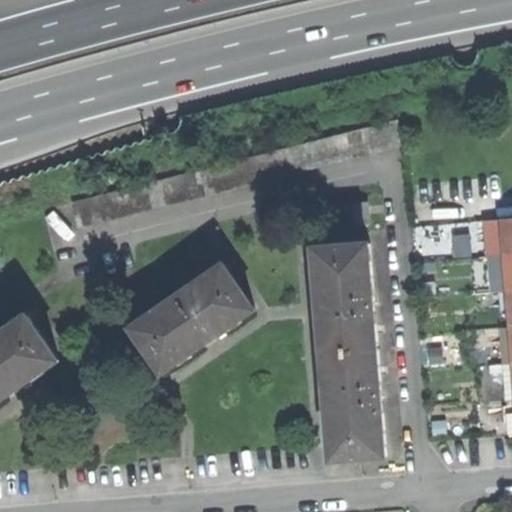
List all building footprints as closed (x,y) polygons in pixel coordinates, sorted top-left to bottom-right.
[(394,112),(382,115),(389,141),(401,138),(394,112)] [(389,141),(382,115),(369,119),(376,145),(389,141)] [(369,119),(357,122),(364,148),(376,145),(369,119)] [(345,125),(351,151),(364,148),(357,122),(345,125)] [(339,154),(351,151),(345,125),(332,128),(339,154)] [(320,132),(326,157),(339,154),(332,128),(320,132)] [(308,135),(314,160),(326,157),(320,132),(308,135)] [(303,163),(314,160),(308,135),(296,138),(303,163)] [(296,138),(283,141),(290,167),(303,163),(296,138)] [(290,167),(283,141),(270,144),(277,170),(290,167)] [(270,144),(258,148),(264,173),(277,170),(270,144)] [(258,148),(245,151),(252,177),(264,173),(258,148)] [(252,177),(245,151),(233,154),(240,180),(252,177)] [(233,154),(220,157),(227,183),(240,180),(233,154)] [(208,160),(214,186),(227,183),(220,157),(208,160)] [(202,189),(214,186),(208,160),(195,164),(202,189)] [(182,167),(189,193),(202,189),(195,164),(182,167)] [(177,196),(189,193),(182,167),(170,170),(177,196)] [(170,170),(158,173),(165,199),(177,196),(170,170)] [(165,199),(158,173),(146,176),(152,202),(165,199)] [(140,206),(152,202),(146,176),(133,180),(140,206)] [(133,180),(120,183),(127,209),(140,206),(133,180)] [(127,209),(120,183),(108,186),(114,212),(127,209)] [(102,215),(114,212),(108,186),(95,190),(102,215)] [(83,193),(90,218),(102,215),(95,190),(83,193)] [(90,218),(83,193),(70,196),(77,222),(90,218)] [(358,193),(331,200),(337,222),(363,215),(358,193)] [(511,213),(490,215),(493,251),(503,250),(511,249),(511,213)] [(321,348),(375,343),(367,238),(313,242),(317,299),(321,348)] [(505,286),(511,285),(511,249),(503,250),(505,286)] [(222,259),(130,321),(161,366),(205,336),(252,303),(222,259)] [(0,326),(0,391),(9,386),(54,354),(24,310),(0,326)] [(324,397),(329,453),(383,449),(375,343),(321,348),(324,397)]
